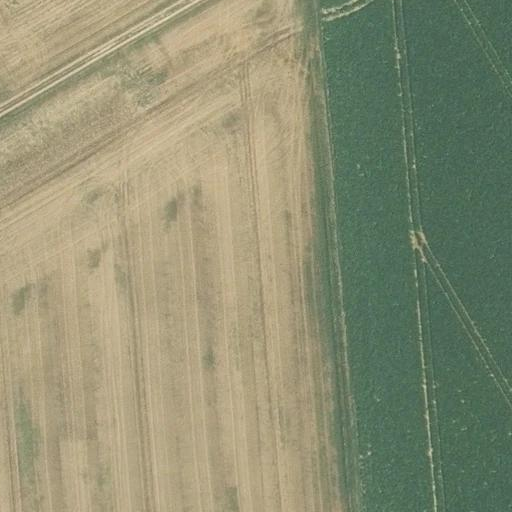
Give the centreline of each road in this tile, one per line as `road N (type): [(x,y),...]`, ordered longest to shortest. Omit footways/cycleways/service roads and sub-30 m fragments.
road 1 (track): [(312,0),(357,511)]
road 2 (track): [(0,113),(191,0)]
